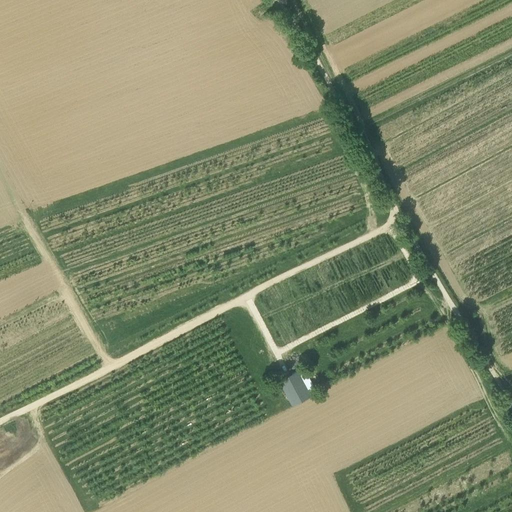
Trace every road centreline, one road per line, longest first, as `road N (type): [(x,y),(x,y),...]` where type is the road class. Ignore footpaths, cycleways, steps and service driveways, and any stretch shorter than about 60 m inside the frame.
road 1 (residential): [(511,407),(278,0)]
road 2 (track): [(0,422),(361,240),(386,226),(395,209)]
road 3 (track): [(107,366),(0,173)]
road 4 (track): [(277,354),(416,280),(450,303)]
